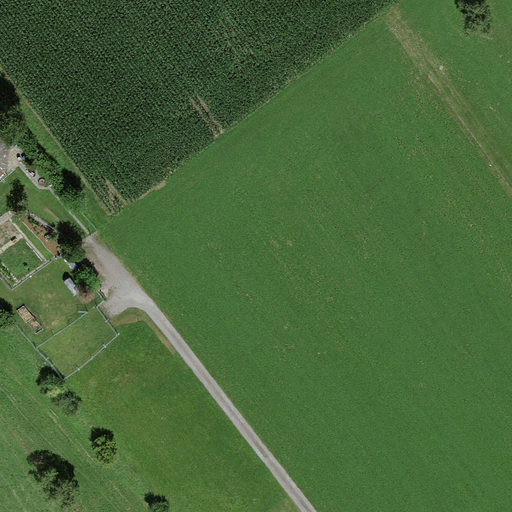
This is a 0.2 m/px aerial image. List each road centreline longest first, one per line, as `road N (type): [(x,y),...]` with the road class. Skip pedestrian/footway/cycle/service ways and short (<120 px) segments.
road 1 (track): [(113,259),(303,511)]
road 2 (track): [(511,175),(393,11)]
